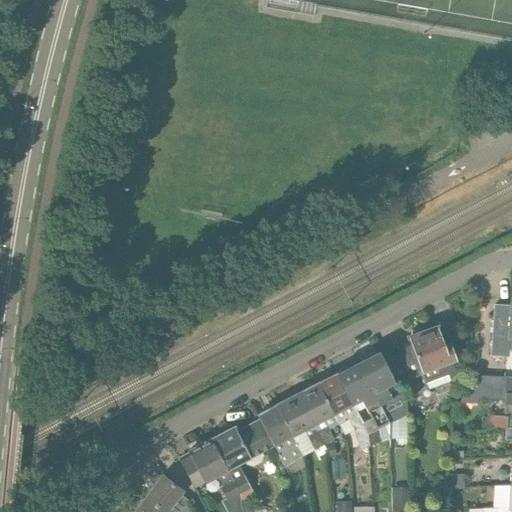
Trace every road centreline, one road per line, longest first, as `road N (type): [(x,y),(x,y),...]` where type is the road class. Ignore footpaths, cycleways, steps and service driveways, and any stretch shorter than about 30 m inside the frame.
road 1 (unclassified): [(0,430),(175,321),(511,144)]
road 2 (unclassified): [(92,511),(138,449),(511,259)]
road 3 (secondary): [(0,344),(38,108),(65,0)]
